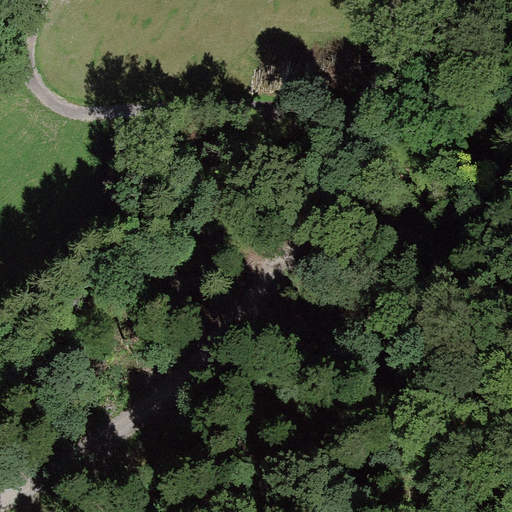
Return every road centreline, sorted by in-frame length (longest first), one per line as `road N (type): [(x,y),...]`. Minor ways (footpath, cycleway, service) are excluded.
road 1 (track): [(359,118),(287,107),(79,110),(58,103),(33,72),(46,0)]
road 2 (track): [(227,339),(163,395),(0,503)]
road 3 (track): [(359,118),(227,339)]
road 4 (track): [(429,0),(359,118)]
